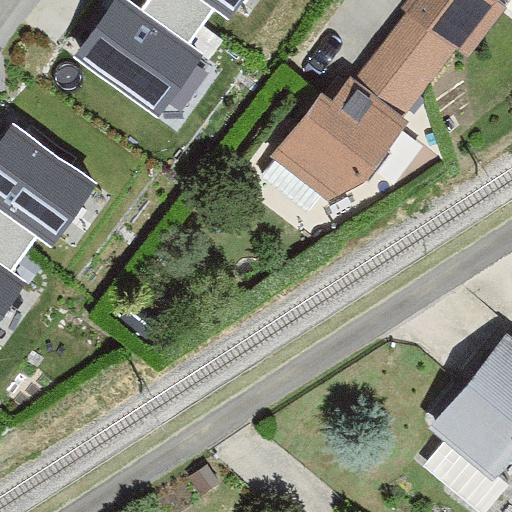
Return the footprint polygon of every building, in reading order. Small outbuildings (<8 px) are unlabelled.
[(143,12),(124,0),(116,0),(76,60),(161,118),(205,54),(190,45),(143,12)] [(195,0),(150,0),(143,12),(190,45),(213,12),(195,0)] [(247,0),(195,0),(213,12),(230,25),(247,0)] [(417,0),(414,4),(420,9),(361,86),(352,80),(334,104),(325,98),(265,176),(304,206),(325,179),(340,190),(459,35),(469,43),(501,0),(417,0)] [(98,185),(13,125),(0,144),(0,211),(38,238),(53,248),(98,185)] [(0,211),(0,266),(13,275),(38,238),(0,211)] [(0,266),(0,320),(26,284),(13,275),(0,266)] [(511,341),(446,419),(456,428),(491,458),(511,433),(511,341)] [(511,476),(491,458),(456,428),(428,461),(486,511),(511,480),(511,476)]
